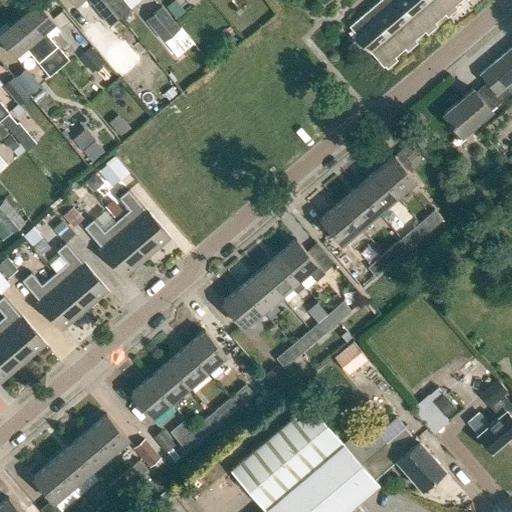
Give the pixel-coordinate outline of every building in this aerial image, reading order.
[(107,0),(99,0),(94,5),(110,25),(120,16),(107,0)] [(107,0),(120,16),(130,8),(123,0),(107,0)] [(377,0),(349,25),(355,32),(383,65),(384,64),(387,67),(397,58),(395,55),(405,47),(407,50),(417,41),(415,38),(425,30),(427,33),(437,24),(435,21),(445,13),(447,16),(458,7),(455,4),(459,0),(377,0)] [(38,1),(18,18),(35,38),(43,48),(59,67),(69,59),(44,30),(55,21),(38,1)] [(162,5),(145,19),(163,41),(165,40),(180,27),(162,5)] [(18,18),(0,33),(0,38),(14,55),(27,45),(35,55),(34,56),(49,75),(59,67),(43,48),(35,38),(18,18)] [(91,21),(81,29),(94,45),(104,36),(91,21)] [(180,27),(165,40),(179,57),(194,44),(180,27)] [(473,87),(443,112),(462,134),(492,109),(491,108),(510,91),(505,86),(511,80),(511,44),(481,71),(489,81),(477,92),(473,87)] [(91,47),(80,56),(93,71),(104,62),(91,47)] [(0,81),(17,101),(28,92),(10,72),(0,81)] [(0,118),(1,120),(8,114),(9,113),(0,101),(0,118)] [(16,123),(8,114),(1,120),(27,150),(36,143),(18,122),(16,123)] [(122,117),(113,125),(122,136),(131,128),(122,117)] [(95,140),(84,150),(94,161),(105,151),(95,140)] [(376,170),(397,195),(415,179),(394,154),(376,170)] [(511,172),(502,161),(468,190),(478,202),(511,172)] [(111,185),(119,179),(106,162),(98,169),(111,185)] [(357,186),(379,211),(397,195),(376,170),(357,186)] [(340,201),(361,226),(379,211),(357,186),(340,201)] [(115,220),(145,254),(167,235),(127,189),(117,197),(128,209),(115,220)] [(0,199),(0,238),(0,239),(22,220),(3,197),(0,199)] [(321,217),(342,242),(361,226),(340,201),(321,217)] [(434,209),(419,221),(427,230),(441,218),(434,209)] [(83,226),(123,273),(145,254),(115,220),(103,230),(92,218),(83,226)] [(419,221),(401,237),(409,246),(411,245),(427,230),(419,221)] [(401,237),(384,252),(392,261),(409,246),(401,237)] [(42,238),(33,245),(40,254),(49,247),(42,238)] [(277,254),(299,279),(317,263),(296,238),(277,254)] [(53,273),(83,307),(105,288),(65,242),(55,250),(66,262),(53,273)] [(384,252),(366,266),(375,276),(392,261),(384,252)] [(258,270),(280,295),(299,279),(277,254),(258,270)] [(15,269),(5,256),(0,260),(0,271),(5,278),(15,269)] [(240,286),(261,311),(280,295),(258,270),(240,286)] [(21,280),(61,326),(83,307),(53,273),(40,284),(30,272),(21,280)] [(222,300),(244,326),(261,311),(240,286),(222,300)] [(0,318),(0,336),(20,361),(42,342),(2,295),(0,297),(0,311),(4,315),(0,318)] [(342,300),(327,312),(335,322),(350,309),(342,300)] [(327,312),(308,328),(316,338),(335,322),(327,312)] [(308,328),(289,344),(297,354),(316,338),(308,328)] [(185,345),(206,370),(225,354),(204,329),(185,345)] [(0,378),(20,361),(0,336),(0,378)] [(289,344),(274,357),(282,367),(283,366),(297,354),(289,344)] [(167,360),(188,385),(206,370),(185,345),(167,360)] [(336,360),(347,373),(365,359),(354,345),(336,360)] [(149,376),(170,401),(188,385),(167,360),(149,376)] [(264,373),(279,391),(291,382),(276,363),(264,373)] [(130,392),(151,417),(170,401),(149,376),(130,392)] [(498,378),(480,392),(500,416),(478,434),(492,451),(511,433),(511,416),(508,412),(511,409),(511,404),(503,393),(508,390),(498,378)] [(245,383),(229,396),(237,406),(252,393),(245,383)] [(454,407),(442,393),(440,394),(437,390),(429,396),(444,415),(454,407)] [(229,396),(211,412),(219,421),(236,407),(237,406),(229,396)] [(260,511),(342,511),(378,482),(374,477),(397,458),(421,487),(444,467),(416,434),(413,437),(403,426),(384,441),(367,421),(342,443),(308,403),(230,469),(264,509),(260,511)] [(211,412),(193,427),(200,436),(219,421),(211,412)] [(88,429),(109,454),(128,438),(106,413),(88,429)] [(158,424),(150,431),(163,447),(172,440),(158,424)] [(193,427),(174,443),(182,452),(200,436),(193,427)] [(69,445),(90,470),(109,454),(88,429),(69,445)] [(129,443),(146,463),(157,453),(141,434),(129,443)] [(50,461),(72,486),(90,470),(69,445),(50,461)] [(139,458),(123,471),(131,480),(147,467),(139,458)] [(33,476),(54,501),(72,486),(50,461),(33,476)] [(123,471),(105,487),(113,496),(131,480),(123,471)] [(105,487),(86,503),(94,511),(117,511),(108,501),(113,496),(105,487)] [(190,511),(203,511),(186,491),(178,497),(190,511)] [(0,504),(0,511),(22,511),(9,496),(0,504)]
